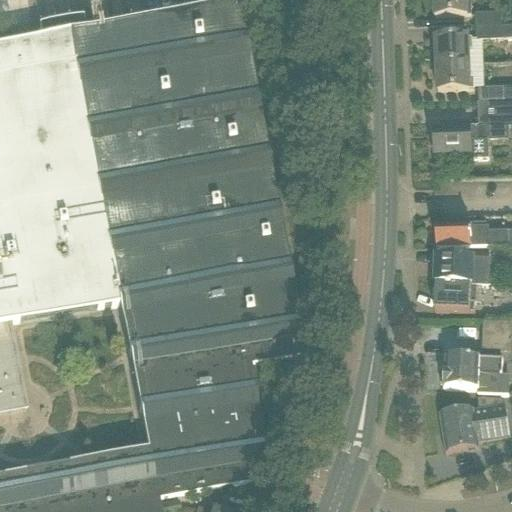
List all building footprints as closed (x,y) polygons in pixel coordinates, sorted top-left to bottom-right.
[(435,0),(436,21),(472,20),(471,7),(469,7),(469,0),(435,0)] [(0,511),(160,511),(159,502),(272,481),(251,369),(308,358),(241,6),(85,35),(83,23),(39,32),(41,43),(0,50),(0,511)] [(476,18),(477,30),(503,30),(503,17),(476,18)] [(511,29),(510,29),(503,30),(503,43),(511,42),(511,29)] [(503,30),(477,30),(477,43),(503,43),(503,30)] [(469,54),(473,54),(472,42),(436,43),(437,69),(469,68),(469,54)] [(437,69),(438,95),(474,94),(474,82),(470,82),(469,68),(437,69)] [(479,106),(506,106),(505,91),(479,93),(479,106)] [(479,106),(480,130),(461,130),(461,134),(435,135),(436,146),(433,149),(433,154),(436,156),(436,159),(471,158),(470,143),(502,144),(501,130),(511,129),(511,105),(506,106),(479,106)] [(437,252),(500,251),(509,250),(509,234),(489,235),(489,230),(473,231),(436,231),(437,239),(434,240),(435,246),(437,246),(437,252)] [(434,270),(434,279),(437,282),(436,288),(476,289),(482,290),(491,290),(492,263),(437,260),(437,267),(434,270)] [(433,294),(433,300),(436,303),(435,316),(475,317),(476,307),(476,306),(482,307),(482,290),(476,290),(476,289),(436,288),(436,291),(433,294)] [(484,325),(482,355),(500,356),(500,341),(511,341),(511,325),(511,326),(484,325)] [(444,389),(444,393),(479,395),(480,378),(502,380),(503,364),(446,361),(445,377),(441,379),(441,386),(444,389)] [(474,414),(441,420),(446,457),(480,452),(479,446),(511,441),(506,410),(474,415),(474,414)]
